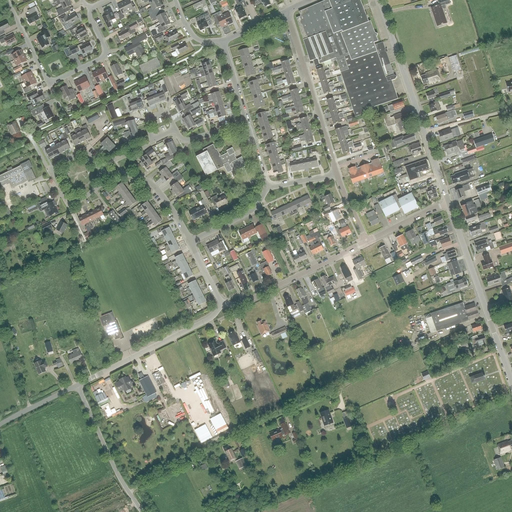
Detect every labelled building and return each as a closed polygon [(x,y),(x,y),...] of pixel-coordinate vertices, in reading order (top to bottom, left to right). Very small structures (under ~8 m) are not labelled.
[(72,5),(68,0),(61,4),(62,7),(56,10),(59,16),(68,12),(66,8),(72,5)] [(128,12),(132,10),(134,14),(138,12),(135,6),(133,8),(128,0),(123,3),(128,12)] [(161,6),(158,0),(150,4),(152,8),(148,9),(149,12),(148,12),(150,16),(157,12),(155,9),(161,6)] [(228,6),(225,0),(224,0),(220,2),(223,9),(228,6)] [(360,0),(326,0),(299,12),(301,16),(297,18),(310,61),(318,59),(320,64),(324,62),(330,60),(336,58),(337,60),(355,117),(375,110),(374,107),(398,99),(392,81),(395,79),(396,76),(394,75),(386,52),(382,43),(375,45),(374,43),(378,41),(377,37),(378,34),(375,33),(370,21),(369,22),(360,0)] [(437,0),(439,5),(431,8),(437,26),(447,23),(441,7),(446,5),(450,4),(448,0),(437,0)] [(235,10),(240,19),(247,16),(242,6),(240,2),(237,3),(240,8),(235,10)] [(122,14),(128,12),(123,3),(118,5),(121,12),(117,14),(121,20),(124,18),(122,14)] [(30,24),(39,19),(37,15),(40,13),(36,6),(30,9),(32,14),(26,17),(27,19),(27,20),(28,20),(30,24)] [(108,28),(112,26),(109,22),(115,19),(111,9),(104,12),(106,16),(103,18),(108,28)] [(158,19),(159,22),(167,18),(164,13),(159,16),(157,12),(150,16),(151,19),(153,19),(154,21),(158,19)] [(65,15),(59,19),(66,30),(72,27),(70,24),(78,20),(75,13),(67,18),(65,15)] [(199,26),(198,27),(200,31),(204,29),(204,28),(208,26),(206,21),(211,19),(208,13),(200,16),(202,20),(197,22),(199,26)] [(222,28),(227,25),(223,15),(219,17),(217,13),(212,16),(215,23),(219,21),(222,28)] [(228,13),(223,15),(227,25),(233,22),(228,13)] [(157,27),(158,30),(157,30),(159,34),(166,30),(164,27),(170,24),(167,18),(159,22),(161,25),(157,27)] [(0,24),(0,35),(5,33),(3,30),(10,27),(7,21),(0,24)] [(130,28),(128,29),(120,33),(120,34),(118,35),(121,40),(122,39),(123,39),(131,35),(131,34),(136,32),(134,29),(138,27),(135,22),(129,26),(130,28)] [(78,30),(76,27),(70,31),(73,36),(77,33),(78,34),(77,35),(76,36),(76,37),(76,39),(78,39),(79,39),(80,38),(80,39),(87,35),(83,27),(78,30)] [(50,36),(50,35),(47,30),(41,33),(43,36),(37,39),(39,42),(42,48),(49,44),(46,39),(50,36)] [(179,36),(176,32),(173,33),(172,33),(165,36),(169,42),(175,39),(175,38),(179,36)] [(155,43),(157,42),(157,41),(164,37),(162,33),(154,37),(155,37),(153,38),(155,43)] [(127,48),(130,55),(136,51),(139,57),(145,53),(139,43),(147,39),(145,34),(131,42),(133,45),(127,48)] [(11,45),(11,44),(11,43),(16,41),(13,35),(7,38),(5,35),(0,37),(0,41),(1,44),(6,42),(7,45),(8,45),(9,46),(11,45)] [(81,49),(83,54),(91,50),(88,43),(82,46),(81,44),(77,46),(76,46),(70,49),(72,55),(79,51),(79,50),(81,49)] [(179,46),(178,43),(171,47),(173,51),(177,49),(180,54),(188,49),(185,43),(179,46)] [(241,57),(249,54),(248,48),(239,51),(241,57)] [(14,60),(24,55),(21,50),(12,55),(14,60)] [(241,57),(243,64),(251,61),(249,54),(241,57)] [(27,61),(24,55),(14,60),(17,66),(27,61)] [(144,74),(162,66),(158,57),(140,65),(144,74)] [(445,74),(449,73),(444,58),(440,60),(445,74)] [(281,63),(283,68),(290,66),(288,60),(281,63)] [(243,64),(245,70),(253,67),(251,61),(243,64)] [(200,72),(202,71),(204,70),(212,68),(210,62),(202,64),(203,68),(199,69),(200,72)] [(122,73),(120,70),(117,64),(111,67),(116,77),(122,73)] [(255,74),(253,67),(245,70),(247,77),(255,74)] [(103,68),(98,71),(102,81),(108,78),(103,68)] [(212,68),(204,70),(202,71),(200,72),(201,74),(204,73),(205,76),(213,74),(212,68)] [(317,70),(319,76),(330,73),(329,70),(325,71),(326,72),(324,73),(323,68),(317,70)] [(421,76),(423,84),(429,83),(429,84),(441,80),(437,69),(426,73),(426,75),(421,76)] [(97,83),(102,81),(98,71),(92,74),(97,83)] [(293,77),(291,71),(284,74),(286,80),(293,77)] [(34,77),(31,72),(21,77),(24,82),(34,77)] [(330,75),(330,73),(319,76),(321,82),(327,80),(325,76),(327,75),(327,76),(330,75)] [(207,80),(205,80),(206,83),(215,80),(213,74),(205,76),(207,80)] [(112,75),(108,77),(114,90),(118,88),(112,75)] [(36,83),(34,77),(24,82),(27,88),(23,89),(25,93),(32,90),(30,86),(36,83)] [(85,77),(80,80),(84,89),(90,87),(85,77)] [(287,82),(288,85),(295,83),(293,77),(286,80),(287,82)] [(119,88),(125,85),(123,79),(116,83),(119,88)] [(79,92),(84,89),(80,80),(74,82),(79,92)] [(217,86),(215,80),(206,83),(206,85),(208,85),(209,88),(217,86)] [(250,89),(259,86),(257,80),(248,82),(250,89)] [(159,89),(161,94),(158,95),(161,103),(166,100),(164,94),(168,92),(165,84),(160,86),(161,88),(159,89)] [(104,95),(102,92),(99,85),(95,87),(100,97),(104,95)] [(334,87),(333,85),(322,88),(324,94),(330,92),(329,87),(330,87),(331,88),(334,87)] [(60,89),(64,98),(68,97),(70,101),(76,98),(73,91),(70,93),(66,86),(60,89)] [(261,93),(259,86),(250,89),(252,95),(261,93)] [(433,91),(430,92),(430,93),(426,94),(428,100),(436,97),(435,95),(438,94),(436,87),(433,89),(433,91)] [(288,98),(292,97),(299,95),(297,89),(290,91),(291,94),(287,96),(288,98)] [(449,92),(439,95),(440,99),(451,96),(456,95),(454,90),(449,92)] [(40,103),(39,101),(44,99),(41,93),(38,94),(36,91),(27,96),(29,100),(33,98),(37,105),(40,103)] [(155,105),(161,103),(158,95),(154,96),(152,91),(150,92),(155,105)] [(173,102),(176,107),(184,103),(182,100),(187,98),(186,96),(188,94),(186,91),(180,95),(182,98),(173,102)] [(150,98),(147,99),(150,107),(155,105),(150,92),(148,93),(150,98)] [(211,94),(212,98),(213,100),(221,98),(219,92),(211,94)] [(136,96),(138,101),(135,102),(138,110),(144,108),(140,99),(143,98),(141,93),(138,94),(139,95),(136,96)] [(254,102),(263,99),(261,93),(252,95),(254,102)] [(301,101),(299,95),(292,97),(288,98),(289,101),(292,99),(293,103),(301,101)] [(133,112),(138,110),(135,102),(132,103),(130,98),(128,99),(131,107),(128,108),(130,112),(132,111),(133,112)] [(213,103),(214,106),(222,104),(221,98),(213,100),(211,101),(209,101),(210,104),(213,103)] [(265,106),(263,99),(254,102),(256,108),(265,106)] [(294,106),(291,107),(291,109),(295,108),(296,108),(302,106),(301,101),(293,103),(294,106)] [(392,105),(388,106),(390,112),(394,111),(404,107),(402,101),(392,105)] [(434,103),(429,105),(431,113),(437,111),(441,110),(438,101),(434,102),(434,103)] [(189,111),(194,108),(193,105),(191,106),(190,104),(185,106),(184,103),(176,107),(179,112),(187,108),(189,111)] [(340,105),(340,103),(329,106),(330,112),(336,110),(335,106),(337,105),(337,106),(340,105)] [(222,104),(214,106),(216,110),(209,111),(210,114),(214,113),(224,110),(222,104)] [(44,112),(48,120),(54,116),(49,106),(45,109),(43,105),(31,111),(34,117),(44,112)] [(295,108),(291,109),(286,111),(286,114),(292,112),(292,113),(296,111),(297,114),(304,112),(302,106),(296,108),(295,108)] [(192,114),(183,119),(185,124),(193,120),(191,117),(196,115),(195,113),(200,110),(198,107),(190,111),(192,114)] [(224,110),(214,113),(215,116),(217,115),(218,118),(226,116),(224,110)] [(445,114),(436,117),(438,124),(442,123),(441,122),(448,120),(447,120),(453,118),(451,112),(455,111),(454,110),(445,114)] [(96,112),(86,117),(89,124),(99,118),(96,112)] [(256,115),(258,121),(267,118),(265,112),(256,115)] [(407,112),(400,114),(400,113),(393,116),(394,117),(390,118),(389,115),(383,117),(387,128),(396,124),(397,124),(398,124),(400,131),(408,128),(407,123),(406,123),(405,121),(410,119),(407,112)] [(344,117),(343,115),(332,118),(334,124),(340,122),(339,118),(340,117),(340,118),(344,117)] [(296,127),(309,123),(307,117),(300,119),(301,124),(300,124),(300,123),(296,124),(296,127)] [(114,127),(121,124),(125,123),(123,118),(113,122),(114,127)] [(258,121),(260,127),(269,125),(267,118),(258,121)] [(194,123),(193,120),(185,124),(188,129),(196,125),(198,127),(204,124),(202,119),(194,123)] [(134,120),(125,123),(121,124),(122,126),(127,125),(128,128),(136,125),(134,120)] [(15,140),(22,136),(19,131),(20,131),(15,121),(6,126),(9,132),(11,132),(15,140)] [(310,130),(309,123),(296,127),(297,130),(302,128),(303,132),(310,130)] [(84,130),(81,132),(86,140),(91,137),(87,129),(88,128),(86,125),(82,127),(84,130)] [(124,133),(125,135),(138,131),(136,125),(128,128),(129,131),(124,133)] [(271,131),(269,125),(260,127),(262,134),(271,131)] [(348,132),(346,126),(335,130),(337,136),(348,132)] [(444,132),(439,134),(442,142),(453,138),(453,137),(457,136),(454,129),(451,130),(450,129),(444,131),(444,132)] [(294,141),(300,139),(312,136),(310,130),(303,132),(304,135),(299,137),(296,138),(293,138),(294,141)] [(140,136),(139,133),(138,131),(125,135),(126,137),(131,136),(132,139),(140,136)] [(264,140),(273,138),(271,131),(262,134),(264,140)] [(86,140),(81,132),(76,134),(81,143),(86,140)] [(337,136),(339,142),(346,140),(344,135),(345,135),(346,136),(349,135),(348,132),(337,136)] [(65,133),(62,134),(64,137),(61,138),(63,141),(61,142),(65,151),(70,148),(66,140),(68,139),(65,133)] [(393,140),(390,142),(392,148),(395,147),(396,148),(405,144),(405,143),(416,139),(414,133),(403,137),(402,136),(393,140)] [(75,145),(81,143),(76,134),(74,135),(73,134),(70,135),(71,137),(75,145)] [(473,141),(476,148),(495,141),(492,134),(473,141)] [(100,149),(102,151),(104,152),(107,150),(109,152),(115,146),(107,138),(101,144),(103,146),(100,149)] [(54,142),(55,145),(60,154),(65,151),(61,142),(58,144),(56,140),(54,142)] [(447,155),(459,151),(465,148),(462,140),(456,142),(456,141),(452,142),(453,143),(443,146),(447,155)] [(164,145),(163,142),(157,144),(159,148),(160,147),(161,149),(166,147),(168,150),(175,146),(173,141),(164,145)] [(266,145),(268,151),(276,148),(274,142),(266,145)] [(417,153),(422,151),(419,143),(408,147),(409,152),(411,152),(413,156),(418,154),(417,153)] [(237,160),(234,154),(235,153),(232,148),(226,151),(227,153),(220,157),(213,144),(203,150),(204,153),(196,157),(206,176),(224,167),(228,173),(231,172),(233,177),(238,175),(236,171),(246,166),(242,157),(237,160)] [(353,146),(352,144),(341,148),(343,154),(349,152),(350,154),(353,153),(351,147),(353,146)] [(55,156),(60,154),(55,145),(50,148),(55,156)] [(178,152),(175,146),(168,150),(169,153),(164,155),(165,158),(172,155),(178,152)] [(50,159),(55,156),(50,148),(45,151),(50,159)] [(140,163),(141,165),(149,159),(147,156),(154,152),(151,148),(145,152),(146,154),(146,155),(139,159),(141,162),(140,163)] [(278,155),(276,148),(268,151),(269,158),(278,155)] [(269,158),(271,164),(280,162),(278,155),(269,158)] [(463,163),(477,158),(476,155),(462,160),(463,163)] [(313,159),(310,160),(311,168),(318,167),(316,158),(316,157),(313,158),(313,159)] [(305,169),(311,168),(310,160),(309,158),(306,159),(307,160),(303,161),(305,169)] [(372,163),(356,169),(355,166),(348,169),(351,176),(350,176),(352,184),(384,173),(381,165),(378,158),(371,161),(372,163)] [(149,159),(141,165),(143,167),(144,166),(146,169),(153,164),(157,161),(156,159),(151,162),(149,159)] [(293,162),(293,163),(290,164),(289,159),(286,160),(288,168),(291,167),(292,172),(298,171),(296,162),(296,161),(293,162)] [(400,164),(404,163),(403,159),(393,162),(395,168),(401,166),(400,164)] [(20,166),(13,170),(11,167),(7,169),(8,172),(0,175),(0,181),(2,186),(9,183),(12,188),(29,180),(30,181),(36,179),(32,170),(32,169),(31,170),(30,168),(32,167),(29,160),(20,165),(20,166)] [(303,161),(303,160),(300,160),(300,161),(296,162),(298,171),(305,169),(303,161)] [(415,164),(413,164),(416,172),(417,172),(423,170),(425,169),(425,168),(428,167),(426,160),(415,164)] [(160,176),(161,178),(169,172),(167,169),(173,165),(170,161),(166,162),(162,166),(164,169),(159,172),(161,175),(160,176)] [(280,162),(271,164),(273,171),(277,169),(278,174),(283,172),(281,163),(283,163),(283,161),(280,162)] [(413,164),(405,167),(410,181),(417,178),(418,178),(416,172),(413,164)] [(462,182),(470,179),(469,178),(475,176),(473,168),(467,170),(455,174),(455,175),(451,177),(453,184),(458,182),(459,182),(462,181),(462,182)] [(169,172),(161,178),(163,180),(164,179),(166,182),(173,177),(175,180),(181,175),(177,170),(171,175),(169,172)] [(171,191),(172,193),(181,187),(179,184),(183,181),(181,179),(177,182),(171,187),(173,190),(171,191)] [(117,190),(119,192),(126,188),(122,183),(115,187),(116,188),(112,190),(113,192),(117,190)] [(461,189),(456,191),(458,198),(465,196),(463,190),(466,189),(467,191),(470,190),(468,184),(460,187),(461,189)] [(478,196),(486,193),(492,191),(489,184),(476,190),(478,196)] [(191,192),(187,186),(183,190),(181,187),(172,193),(174,195),(176,194),(178,196),(184,192),(186,195),(191,192)] [(426,191),(429,200),(438,197),(435,190),(432,191),(432,189),(427,190),(426,186),(420,189),(420,192),(426,190),(426,191)] [(119,192),(111,199),(112,201),(121,194),(123,197),(129,192),(126,188),(119,192)] [(201,192),(200,193),(203,199),(204,199),(207,205),(210,204),(202,189),(200,190),(201,192)] [(133,197),(129,192),(123,197),(119,200),(121,202),(124,199),(126,202),(133,197)] [(325,197),(323,194),(319,196),(321,201),(325,199),(329,205),(334,203),(334,202),(335,202),(333,199),(330,194),(325,197)] [(401,208),(404,213),(407,211),(407,213),(415,209),(415,207),(418,206),(412,195),(409,196),(408,195),(400,199),(398,200),(397,196),(396,194),(394,195),(379,203),(386,217),(390,215),(389,214),(395,211),(395,212),(399,210),(399,209),(401,208)] [(218,199),(216,195),(210,198),(214,205),(217,204),(218,207),(227,203),(224,196),(218,199)] [(308,195),(300,199),(303,206),(304,207),(306,206),(305,205),(311,202),(308,195)] [(133,197),(126,202),(123,205),(124,207),(128,204),(130,207),(136,202),(133,197)] [(209,208),(207,205),(204,199),(203,199),(200,201),(202,205),(189,212),(193,220),(207,213),(205,210),(209,208)] [(303,206),(300,199),(293,202),(296,209),(296,210),(298,209),(298,208),(303,206)] [(466,204),(461,206),(465,217),(470,215),(478,212),(477,209),(481,207),(478,200),(474,201),(475,204),(474,205),(472,201),(466,203),(466,204)] [(54,201),(48,204),(46,201),(41,203),(41,202),(36,204),(40,211),(41,211),(47,208),(50,216),(54,214),(55,214),(56,215),(59,213),(57,209),(56,209),(55,209),(54,206),(56,205),(54,201)] [(143,208),(145,211),(151,206),(147,201),(141,206),(137,209),(139,211),(143,208)] [(35,202),(27,206),(30,212),(38,208),(35,202)] [(293,202),(286,206),(289,212),(289,213),(291,213),(291,211),(296,209),(293,202)] [(375,210),(376,212),(374,212),(374,210),(366,214),(368,219),(372,226),(379,222),(377,216),(382,213),(378,204),(374,206),(376,210),(375,210)] [(145,211),(141,214),(143,216),(146,213),(148,216),(155,211),(151,206),(145,211)] [(283,215),(289,212),(286,206),(278,209),(281,216),(282,217),(284,216),(283,215)] [(100,208),(94,210),(100,221),(102,220),(100,216),(103,215),(100,208)] [(125,208),(118,213),(121,217),(127,212),(125,208)] [(276,218),(281,216),(278,209),(271,213),(275,220),(276,219),(276,218)] [(93,220),(96,219),(98,222),(100,221),(94,210),(89,213),(93,220)] [(118,226),(122,223),(113,210),(108,214),(118,226)] [(330,217),(332,216),(335,221),(342,218),(337,210),(330,213),(329,211),(323,213),(325,217),(329,215),(330,217)] [(158,216),(155,211),(148,216),(145,219),(146,221),(150,218),(152,221),(158,216)] [(476,219),(478,218),(479,222),(491,217),(489,212),(479,215),(478,214),(477,215),(477,213),(465,217),(467,223),(476,219)] [(90,222),(93,220),(89,213),(84,216),(89,226),(91,225),(90,222)] [(89,226),(84,216),(78,218),(82,225),(85,224),(87,228),(89,226)] [(156,226),(162,221),(158,216),(152,221),(145,226),(147,228),(153,223),(156,226)] [(433,229),(432,227),(436,226),(443,223),(441,217),(437,218),(436,218),(434,219),(433,220),(434,223),(431,225),(430,223),(425,225),(428,231),(433,229)] [(67,225),(61,222),(57,230),(63,233),(67,225)] [(480,230),(486,228),(484,222),(480,223),(481,225),(478,226),(470,229),(472,236),(481,233),(480,230)] [(44,231),(52,227),(50,223),(42,227),(44,231)] [(244,242),(249,240),(247,237),(257,233),(256,232),(258,231),(263,242),(269,239),(262,224),(256,227),(254,228),(253,225),(239,232),(244,242)] [(342,236),(342,237),(351,233),(348,226),(339,230),(338,228),(335,229),(339,237),(342,236)] [(444,235),(444,234),(447,233),(445,226),(438,229),(433,231),(434,235),(439,233),(440,236),(444,235)] [(161,239),(164,237),(172,233),(169,228),(162,231),(163,234),(159,236),(161,239)] [(309,235),(318,252),(323,250),(320,242),(318,238),(315,233),(318,231),(317,229),(313,231),(313,230),(309,232),(310,235),(309,235)] [(412,245),(421,241),(418,236),(416,237),(412,230),(405,233),(409,240),(412,245)] [(424,244),(430,242),(428,237),(426,232),(420,234),(424,244)] [(164,237),(167,242),(174,238),(172,233),(164,237)] [(330,246),(336,243),(334,240),(333,236),(332,236),(331,233),(330,233),(327,235),(323,237),(325,240),(327,239),(330,246)] [(311,246),(309,248),(312,255),(318,252),(309,235),(306,237),(309,243),(310,243),(311,246)] [(406,249),(408,252),(411,251),(403,235),(396,238),(401,250),(403,250),(406,249)] [(177,244),(174,238),(167,242),(168,245),(165,246),(166,249),(177,244)] [(440,241),(442,248),(452,245),(449,238),(444,240),(443,238),(436,240),(436,243),(440,241)] [(485,240),(475,243),(477,250),(485,248),(487,251),(489,250),(490,250),(494,248),(492,242),(489,243),(487,239),(485,240)] [(217,240),(207,246),(210,253),(212,256),(220,253),(219,252),(224,250),(225,253),(224,253),(226,256),(229,254),(227,250),(228,249),(227,248),(226,249),(222,241),(219,243),(217,240)] [(501,255),(511,250),(511,242),(499,247),(501,255)] [(177,244),(166,249),(167,252),(171,250),(172,253),(180,249),(177,244)] [(391,257),(389,254),(390,254),(387,249),(386,249),(385,246),(379,248),(381,252),(383,257),(385,260),(388,258),(391,257)] [(300,250),(301,254),(299,255),(301,260),(307,258),(304,253),(305,253),(303,249),(300,250)] [(234,261),(238,259),(236,255),(234,250),(229,252),(231,255),(234,261)] [(268,250),(263,252),(268,263),(272,261),(273,260),(268,250)] [(449,258),(456,256),(454,250),(447,253),(444,254),(446,262),(450,260),(449,258)] [(252,252),(247,254),(252,266),(257,263),(252,252)] [(175,265),(178,263),(185,259),(182,254),(175,258),(176,261),(172,262),(174,265),(175,265)] [(295,263),(301,260),(299,255),(295,257),(293,254),(291,255),(293,258),(295,263)] [(493,267),(491,260),(489,254),(483,256),(485,262),(481,263),(483,270),(489,268),(489,269),(493,267)] [(423,260),(421,256),(410,261),(412,266),(423,260)] [(363,266),(363,267),(366,265),(362,257),(353,262),(356,269),(363,266)] [(426,266),(436,261),(434,257),(424,261),(426,266)] [(188,265),(185,259),(178,263),(175,265),(176,267),(179,266),(180,268),(188,265)] [(457,261),(451,263),(447,264),(448,266),(449,270),(453,269),(459,267),(457,261)] [(241,269),(239,264),(229,268),(232,273),(241,269)] [(267,276),(272,274),(268,267),(266,264),(264,265),(265,268),(261,270),(264,274),(265,273),(267,276)] [(183,274),(190,270),(188,265),(180,268),(181,271),(178,273),(180,275),(183,274)] [(346,278),(348,282),(353,280),(351,276),(352,275),(348,269),(347,269),(346,265),(341,268),(342,271),(342,272),(345,279),(346,278)] [(459,267),(453,269),(449,270),(452,276),(455,274),(461,273),(459,267)] [(183,274),(185,279),(193,275),(190,270),(183,274)] [(243,270),(237,273),(242,285),(247,282),(244,275),(245,275),(243,270)] [(248,277),(250,281),(252,280),(253,283),(258,280),(255,273),(253,270),(248,272),(250,275),(250,276),(248,277)] [(501,274),(501,275),(499,275),(487,279),(489,286),(501,282),(501,281),(503,280),(506,278),(504,271),(501,273),(501,274)] [(404,282),(401,274),(392,277),(396,285),(404,282)] [(225,284),(229,291),(235,288),(231,281),(229,276),(225,278),(228,283),(225,284)] [(325,276),(321,278),(323,281),(322,282),(328,294),(334,292),(332,287),(331,288),(330,286),(336,283),(334,276),(328,279),(327,277),(326,277),(325,276)] [(459,289),(468,286),(465,278),(456,281),(446,285),(449,293),(459,289)] [(311,283),(311,284),(312,286),(313,286),(315,289),(317,288),(319,292),(318,293),(320,296),(326,294),(323,289),(318,279),(311,282),(311,283)] [(195,281),(188,284),(190,287),(187,289),(188,291),(189,291),(191,290),(198,286),(195,281)] [(350,285),(344,288),(345,291),(344,291),(346,296),(355,292),(353,287),(352,288),(350,285)] [(192,292),(193,295),(201,291),(198,286),(189,291),(188,291),(190,293),(192,292)] [(301,289),(301,288),(297,290),(298,293),(298,294),(300,299),(301,299),(304,305),(309,303),(306,296),(302,289),(301,289)] [(511,304),(511,303),(511,296),(509,288),(507,289),(507,288),(506,289),(502,291),(506,302),(509,300),(511,304)] [(203,296),(201,291),(193,295),(192,296),(193,298),(194,301),(196,300),(203,296)] [(195,303),(197,302),(199,305),(206,302),(203,296),(194,301),(195,303)] [(289,298),(288,296),(284,297),(286,302),(285,303),(287,307),(290,306),(288,308),(292,318),(300,314),(298,309),(297,309),(296,305),(294,306),(293,304),(294,304),(290,297),(289,298)] [(463,302),(430,313),(436,331),(469,320),(479,316),(474,303),(464,307),(463,302)] [(311,310),(308,304),(302,306),(305,312),(311,310)] [(115,340),(122,337),(116,321),(112,322),(108,314),(99,317),(108,341),(115,338),(115,340)] [(261,321),(257,323),(258,326),(257,326),(261,335),(270,331),(265,321),(262,323),(261,321)] [(473,332),(482,329),(480,323),(471,326),(473,332)] [(281,335),(287,332),(285,327),(271,333),(274,339),(281,336),(281,335)] [(228,334),(230,337),(229,337),(233,346),(240,342),(236,335),(234,331),(228,334)] [(478,338),(477,335),(470,338),(471,341),(473,340),(475,343),(476,343),(477,343),(478,346),(485,344),(484,341),(485,340),(484,336),(478,338)] [(251,347),(246,338),(241,340),(245,349),(251,347)] [(226,348),(223,341),(217,344),(215,341),(208,345),(213,356),(221,353),(220,351),(226,348)] [(459,343),(462,349),(468,347),(466,341),(459,343)] [(71,364),(83,359),(78,348),(72,351),(74,354),(68,356),(71,364)] [(261,361),(256,350),(252,352),(257,363),(261,361)] [(46,371),(44,368),(47,367),(45,361),(42,362),(41,361),(34,364),(39,374),(46,371)] [(152,375),(158,387),(165,383),(159,372),(152,375)] [(472,384),(486,379),(485,377),(485,375),(484,373),(470,377),(470,379),(471,382),(472,384)] [(139,381),(147,397),(157,392),(148,376),(139,381)] [(119,380),(120,382),(115,384),(119,392),(124,389),(125,391),(131,388),(130,386),(132,385),(128,378),(126,379),(125,377),(121,379),(119,380)] [(230,385),(226,377),(221,379),(225,388),(230,385)] [(320,413),(325,426),(333,423),(328,410),(320,413)] [(167,426),(160,412),(157,414),(163,427),(167,426)] [(344,419),(348,428),(352,426),(349,417),(344,419)] [(280,426),(282,428),(276,431),(276,430),(271,432),(271,433),(270,434),(272,440),(282,436),(284,435),(285,436),(291,433),(287,424),(286,424),(285,422),(281,424),(281,425),(280,426)] [(511,449),(511,440),(508,442),(507,441),(497,445),(500,454),(510,451),(511,450),(511,449)] [(225,452),(230,462),(236,459),(231,449),(229,450),(228,446),(224,449),(225,452)] [(494,460),(497,470),(504,467),(500,457),(494,460)] [(246,465),(243,458),(237,461),(241,468),(246,465)]
